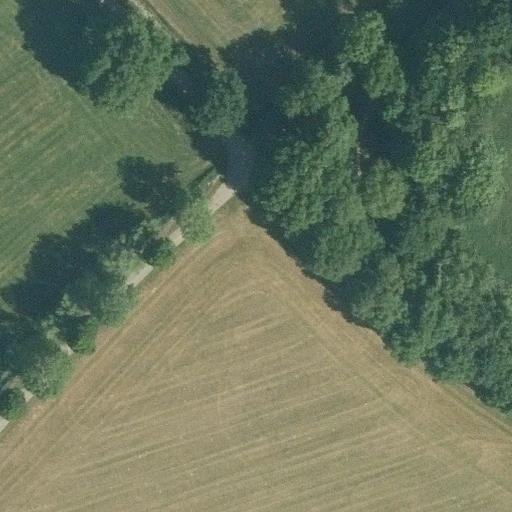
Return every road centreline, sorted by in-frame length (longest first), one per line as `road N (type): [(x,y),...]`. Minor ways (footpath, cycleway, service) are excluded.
road 1 (unclassified): [(0,422),(256,160)]
road 2 (track): [(511,396),(450,356),(256,160)]
road 3 (unclassified): [(256,160),(110,0)]
